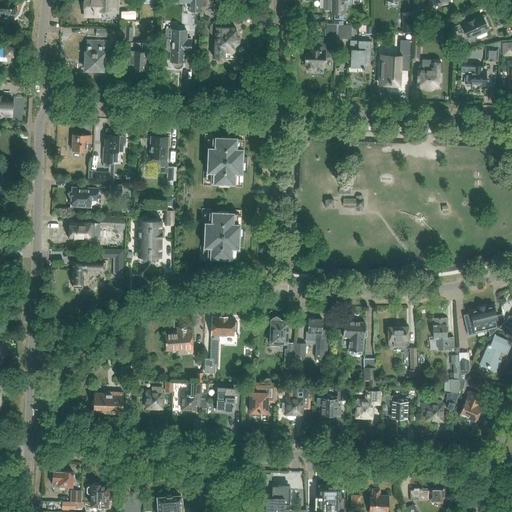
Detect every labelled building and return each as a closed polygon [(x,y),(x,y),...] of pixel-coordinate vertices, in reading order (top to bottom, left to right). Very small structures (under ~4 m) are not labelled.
[(0,0),(0,16),(8,16),(9,14),(15,14),(15,2),(10,2),(10,0),(0,0)] [(85,16),(101,16),(101,12),(118,12),(118,0),(83,0),(84,11),(85,11),(85,16)] [(199,0),(189,0),(190,12),(199,12),(200,7),(199,0)] [(199,0),(200,7),(210,16),(218,6),(213,2),(212,0),(199,0)] [(348,0),(333,0),(333,3),(331,3),(331,10),(333,11),(333,24),(337,25),(339,25),(343,25),(343,13),(344,13),(344,3),(348,3),(348,0)] [(411,14),(403,14),(403,29),(411,30),(411,14)] [(452,33),(463,28),(462,24),(467,22),(465,16),(448,24),(452,33)] [(463,28),(469,40),(470,43),(473,44),(476,43),(477,40),(476,37),(488,32),(486,27),(488,26),(484,18),(483,19),(481,16),(467,22),(462,24),(463,28)] [(234,55),(235,45),(236,45),(238,44),(239,43),(240,42),(240,40),(240,38),(239,37),(239,36),(237,35),(236,34),(235,34),(236,28),(219,27),(217,27),(217,23),(213,23),(212,24),(210,25),(210,26),(209,32),(210,33),(211,34),(213,35),(215,35),(214,58),(215,60),(216,61),(217,61),(220,62),(222,61),(223,60),(223,59),(225,59),(225,55),(234,55)] [(302,54),(302,62),(305,62),(305,66),(305,67),(307,69),(311,70),(314,68),(314,66),(324,66),(324,58),(329,58),(330,44),(336,44),(336,38),(336,36),(337,25),(333,24),(325,24),(325,40),(318,40),(318,47),(309,47),(309,51),(305,51),(305,54),(302,54)] [(339,25),(338,38),(350,39),(350,38),(351,25),(347,25),(343,25),(339,25)] [(120,38),(120,40),(132,41),(133,26),(121,26),(120,30),(120,38)] [(95,36),(120,38),(120,30),(96,29),(95,36)] [(170,62),(172,62),(172,65),(174,67),(176,69),(179,69),(181,68),(183,65),(183,62),(185,63),(185,53),(191,53),(191,39),(186,38),(187,29),(170,29),(170,38),(166,38),(165,51),(171,51),(170,62)] [(420,31),(412,31),(410,61),(419,61),(420,31)] [(110,54),(111,41),(86,40),(85,70),(94,70),(94,72),(102,72),(103,54),(110,54)] [(380,56),(379,86),(399,86),(400,71),(408,71),(409,41),(398,40),(398,56),(380,56)] [(130,45),(129,70),(149,70),(149,52),(150,42),(130,41),(130,45)] [(351,67),(362,68),(362,69),(364,69),(364,62),(369,62),(370,42),(350,41),(349,58),(352,58),(351,67)] [(500,60),(500,43),(500,41),(486,44),(485,52),(483,51),(483,59),(500,61),(500,60)] [(511,42),(502,43),(503,55),(511,55),(511,42)] [(459,45),(452,43),(452,53),(459,51),(459,50),(461,50),(459,45)] [(0,46),(0,61),(7,62),(7,57),(14,58),(14,47),(0,46)] [(459,61),(461,61),(460,82),(465,82),(465,83),(471,84),(471,86),(472,88),(474,90),(476,90),(478,89),(479,86),(484,87),(485,69),(484,69),(484,66),(472,65),(472,66),(466,66),(467,55),(459,55),(458,56),(458,58),(458,60),(459,61)] [(430,70),(417,69),(417,87),(424,87),(424,89),(432,89),(432,87),(440,88),(441,63),(430,62),(430,70)] [(0,116),(1,116),(11,116),(12,97),(2,97),(2,96),(0,96),(0,116)] [(91,135),(81,135),(79,133),(76,132),(74,134),(73,134),(72,151),(87,152),(88,146),(86,146),(86,143),(91,144),(91,135)] [(104,135),(103,162),(112,162),(112,153),(118,153),(118,152),(123,152),(123,145),(125,143),(125,139),(123,136),(118,136),(118,134),(111,134),(111,136),(104,135)] [(150,136),(149,158),(152,158),(151,162),(159,162),(159,173),(167,173),(166,180),(167,180),(167,185),(173,185),(173,180),(176,180),(176,176),(176,167),(174,167),(167,166),(167,162),(165,162),(165,159),(168,159),(169,137),(166,137),(166,135),(153,134),(153,136),(150,136)] [(210,183),(212,183),(218,183),(218,184),(229,185),(229,184),(239,184),(239,173),(242,173),(243,166),(244,166),(244,157),(243,157),(243,150),(240,149),(241,142),(241,139),(231,138),(231,137),(221,137),(220,138),(212,138),(211,148),(207,148),(206,168),(206,172),(210,172),(210,183)] [(94,181),(94,184),(109,185),(109,183),(109,173),(109,172),(95,171),(94,181)] [(123,186),(110,185),(109,194),(122,194),(123,186)] [(71,205),(91,206),(92,201),(98,201),(99,187),(71,186),(71,192),(68,192),(68,195),(70,197),(71,197),(71,205)] [(355,196),(355,199),(343,200),(343,207),(356,207),(356,211),(362,211),(362,207),(363,207),(363,199),(362,199),(362,196),(355,196)] [(165,225),(174,225),(174,211),(165,211),(165,225)] [(204,227),(203,246),(203,247),(207,247),(207,258),(215,258),(215,259),(226,260),(226,258),(236,259),(236,248),(239,248),(239,241),(241,241),(241,232),(240,232),(240,224),(237,224),(238,214),(228,213),(228,212),(217,211),(217,213),(209,212),(208,223),(204,223),(204,227)] [(100,218),(100,221),(100,226),(115,227),(115,230),(124,230),(125,224),(125,218),(100,218)] [(150,255),(161,255),(162,221),(139,221),(138,253),(139,253),(139,257),(150,257),(150,255)] [(69,238),(96,239),(96,225),(92,225),(92,224),(70,223),(69,238)] [(103,250),(103,257),(106,257),(113,257),(114,257),(115,257),(115,258),(115,260),(115,265),(115,269),(122,270),(122,250),(103,250)] [(103,263),(103,261),(74,260),(73,288),(82,288),(82,284),(84,284),(84,276),(87,272),(103,272),(103,269),(105,269),(105,263),(103,263)] [(478,310),(470,312),(471,315),(465,316),(467,330),(482,327),(483,331),(489,329),(490,334),(488,335),(489,336),(504,322),(502,312),(501,312),(502,315),(496,316),(493,306),(486,308),(485,306),(478,308),(478,310)] [(503,330),(502,331),(511,335),(511,314),(511,317),(508,316),(504,324),(505,325),(503,330)] [(269,344),(286,344),(286,337),(288,337),(288,327),(287,327),(287,321),(280,321),(279,317),(276,316),(274,317),(272,319),(271,319),(269,344)] [(211,336),(210,343),(210,358),(205,358),(204,373),(215,373),(215,366),(218,366),(219,336),(234,336),(234,332),(237,332),(237,322),(234,322),(234,319),(227,319),(227,317),(219,317),(219,318),(212,318),(211,336)] [(433,338),(438,338),(438,350),(453,349),(453,337),(447,337),(446,317),(432,318),(433,338)] [(316,342),(315,352),(315,359),(326,360),(328,330),(322,330),(322,320),(308,319),(308,332),(306,332),(305,341),(316,342)] [(349,351),(362,351),(363,337),(364,338),(365,323),(344,322),(343,336),(349,337),(349,351)] [(166,353),(193,352),(192,333),(187,333),(186,326),(177,327),(177,333),(165,334),(166,353)] [(387,327),(388,341),(388,345),(409,344),(408,326),(387,327)] [(493,334),(479,365),(495,372),(500,361),(496,359),(499,351),(506,355),(511,342),(493,334)] [(306,344),(294,344),(294,354),(294,358),(305,358),(306,344)] [(409,348),(410,369),(410,370),(408,370),(409,378),(418,378),(416,347),(409,348)] [(449,392),(451,393),(458,393),(457,356),(457,355),(450,355),(451,364),(453,364),(453,379),(450,379),(449,392)] [(364,380),(368,380),(369,380),(369,388),(375,388),(376,367),(376,358),(364,358),(364,380)] [(469,360),(459,361),(459,374),(467,374),(469,360)] [(139,366),(125,365),(124,378),(134,379),(134,375),(138,375),(139,366)] [(468,378),(465,384),(474,388),(477,382),(468,378)] [(164,392),(173,392),(173,382),(165,381),(164,392)] [(189,391),(182,392),(181,409),(200,410),(201,398),(197,398),(197,393),(201,394),(202,383),(190,382),(189,391)] [(216,410),(233,411),(233,402),(236,402),(237,396),(234,396),(234,393),(242,393),(242,385),(234,384),(233,388),(225,388),(225,387),(216,387),(216,410)] [(255,385),(255,395),(252,394),(251,412),(266,413),(267,402),(273,402),(273,394),(273,386),(255,385)] [(161,409),(162,388),(162,386),(151,386),(151,389),(145,389),(144,409),(161,409)] [(317,406),(321,406),(321,412),(324,415),(340,416),(340,406),(337,406),(337,399),(347,400),(348,389),(336,388),(336,396),(327,396),(326,398),(317,398),(317,406)] [(459,415),(475,422),(482,405),(478,403),(481,395),(470,390),(459,415)] [(104,391),(104,394),(94,393),(93,413),(122,414),(123,392),(104,391)] [(357,399),(356,417),(371,417),(372,403),(380,403),(380,401),(382,401),(382,396),(382,392),(380,392),(380,391),(367,391),(366,400),(357,399)] [(458,393),(451,393),(445,408),(451,411),(458,393)] [(386,406),(392,406),(391,415),(394,418),(404,419),(406,416),(407,399),(397,399),(398,396),(386,395),(386,406)] [(302,396),(287,396),(286,414),(301,414),(302,396)] [(420,412),(426,412),(426,420),(441,420),(442,402),(441,402),(441,401),(436,401),(436,402),(426,401),(426,402),(421,402),(420,412)] [(52,486),(72,487),(73,472),(53,471),(52,486)] [(122,494),(129,494),(130,483),(123,482),(122,494)] [(198,506),(202,506),(210,507),(211,483),(199,482),(198,506)] [(91,506),(107,507),(108,486),(101,485),(99,483),(94,483),(92,485),(92,486),(88,486),(87,487),(87,492),(88,493),(91,493),(91,506)] [(332,485),(327,485),(319,485),(315,485),(315,497),(315,509),(308,509),(307,511),(343,511),(344,497),(340,497),(340,485),(332,485)] [(264,511),(305,511),(298,510),(286,510),(283,510),(284,504),(286,504),(289,504),(290,492),(288,492),(288,486),(278,486),(278,488),(272,488),(272,497),(266,497),(264,511)] [(388,511),(389,496),(379,496),(379,490),(373,489),(372,497),(370,497),(369,511),(388,511)] [(409,489),(409,498),(418,498),(418,494),(425,494),(431,503),(443,503),(443,489),(409,489)] [(70,490),(70,502),(82,502),(82,490),(70,490)] [(173,494),(172,496),(157,497),(158,511),(182,511),(181,495),(180,493),(179,492),(176,491),(174,492),(173,494)] [(350,495),(350,511),(359,511),(360,495),(350,495)] [(62,502),(61,510),(69,510),(69,509),(73,509),(83,510),(83,503),(82,502),(70,502),(69,502),(65,502),(62,502)]
